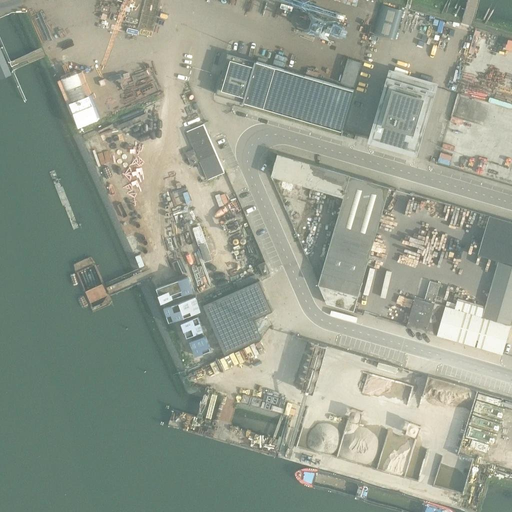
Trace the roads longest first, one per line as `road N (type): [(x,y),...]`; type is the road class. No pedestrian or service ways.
road 1 (unclassified): [(511,204),(283,136),(250,142),(247,158),(301,292),(321,319),(511,377)]
road 2 (unknown): [(418,176),(437,89),(420,70),(396,67),(379,80),(356,158)]
road 3 (unknown): [(188,0),(221,21),(296,43),(299,141)]
